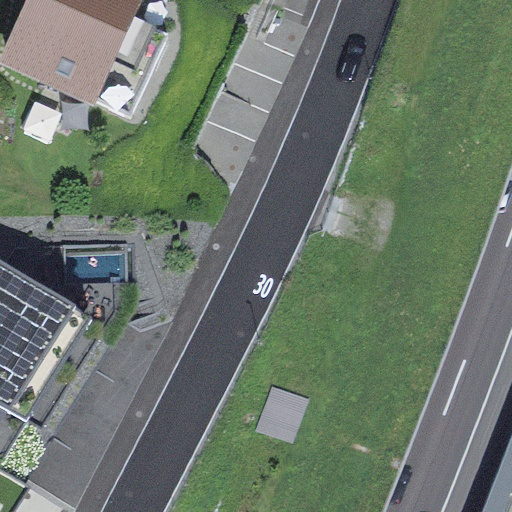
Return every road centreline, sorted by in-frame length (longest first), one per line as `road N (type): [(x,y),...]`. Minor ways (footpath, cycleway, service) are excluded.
road 1 (tertiary): [(369,0),(237,322),(138,511)]
road 2 (motorway): [(501,0),(362,396),(312,511)]
road 3 (motorway): [(408,511),(511,231)]
